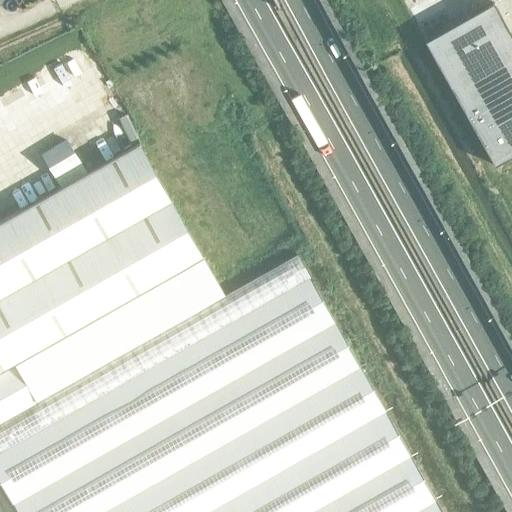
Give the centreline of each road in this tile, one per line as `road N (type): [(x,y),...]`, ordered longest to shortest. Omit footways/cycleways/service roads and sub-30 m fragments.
road 1 (trunk): [(249,0),(511,465)]
road 2 (trunk): [(511,387),(298,0)]
